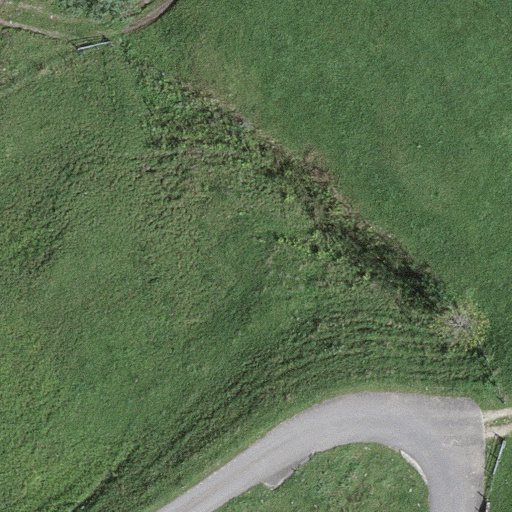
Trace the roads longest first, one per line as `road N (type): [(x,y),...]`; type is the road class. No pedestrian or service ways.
road 1 (track): [(186,511),(325,431),(368,419),(434,433),(453,457),(454,511)]
road 2 (track): [(0,13),(83,30),(157,0)]
